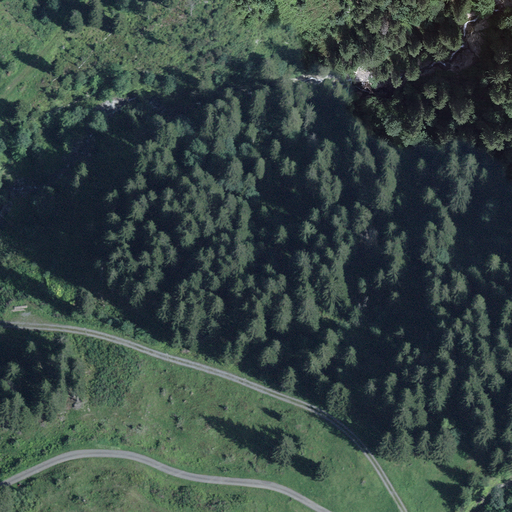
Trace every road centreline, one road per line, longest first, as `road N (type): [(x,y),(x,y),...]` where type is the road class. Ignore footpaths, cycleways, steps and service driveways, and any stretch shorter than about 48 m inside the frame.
road 1 (track): [(0,325),(89,333),(303,404),(362,445),(403,511)]
road 2 (unclassified): [(0,487),(65,457),(117,454),(183,475),(275,486),(325,511)]
